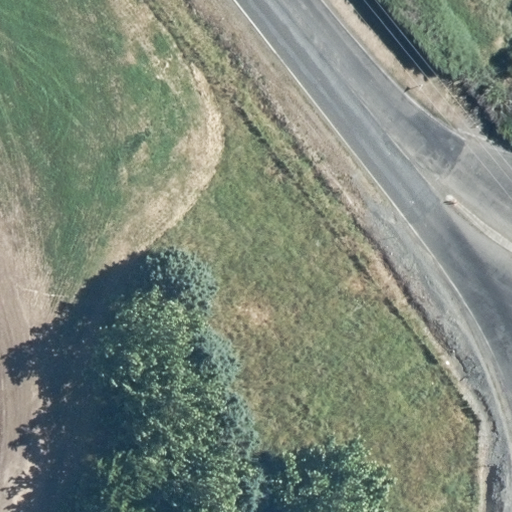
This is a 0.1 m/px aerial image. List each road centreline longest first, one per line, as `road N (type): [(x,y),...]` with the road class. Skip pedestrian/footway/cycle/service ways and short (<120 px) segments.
road 1 (tertiary): [(457,250),(411,200),(347,91)]
road 2 (tertiary): [(511,366),(457,250)]
road 3 (tertiary): [(347,91),(446,164)]
